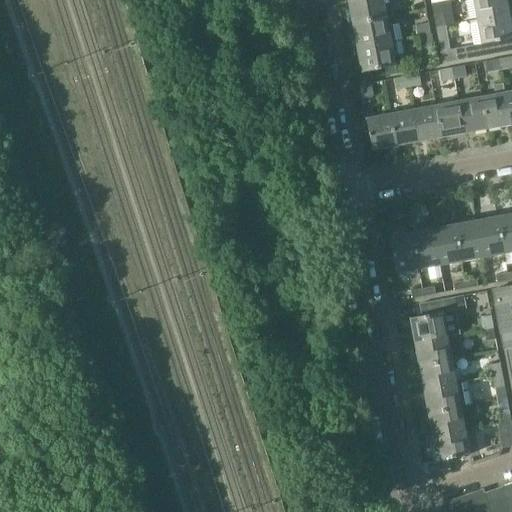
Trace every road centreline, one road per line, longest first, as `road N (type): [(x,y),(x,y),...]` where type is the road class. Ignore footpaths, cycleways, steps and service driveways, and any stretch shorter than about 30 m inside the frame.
road 1 (residential): [(403,511),(338,190)]
road 2 (residential): [(338,190),(301,0)]
road 3 (residential): [(338,190),(511,156)]
